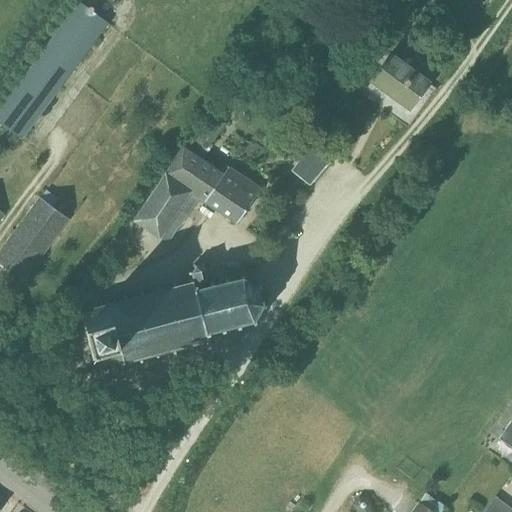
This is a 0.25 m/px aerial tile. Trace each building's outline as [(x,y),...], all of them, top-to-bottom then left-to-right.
[(79,3),(15,88),(0,108),(0,124),(24,143),(111,26),(79,3)] [(410,109),(429,83),(390,54),(371,80),(410,109)] [(185,147),(166,174),(199,197),(236,223),(261,188),(243,176),(246,172),(243,169),(240,173),(228,165),(223,171),(208,163),(203,159),(214,144),(213,143),(227,124),(225,122),(228,118),(219,111),(216,115),(215,113),(199,135),(197,133),(186,147),(185,147)] [(311,146),(292,171),(311,186),(330,161),(311,146)] [(135,219),(166,243),(199,197),(166,174),(135,219)] [(0,262),(24,279),(67,218),(38,198),(0,252),(0,262)] [(78,311),(80,313),(93,368),(93,373),(97,373),(97,371),(138,361),(139,363),(143,362),(142,359),(171,352),(172,354),(175,353),(175,350),(206,343),(206,346),(209,345),(208,336),(210,336),(209,331),(221,328),(222,332),(226,331),(225,327),(236,324),(237,328),(240,328),(239,323),(252,320),(253,324),(256,324),(256,314),(262,305),(266,307),(268,303),(263,301),(260,290),(263,286),(260,283),(256,287),(244,278),(244,273),(241,273),(241,277),(229,280),(228,276),(224,277),(225,281),(212,283),(212,278),(215,277),(215,273),(210,273),(210,269),(212,269),(212,266),(205,266),(205,262),(200,262),(200,265),(195,265),(194,263),(191,266),(193,268),(193,272),(189,272),(189,275),(192,275),(192,279),(190,279),(190,283),(160,290),(160,287),(157,287),(157,291),(128,298),(127,295),(124,296),(125,299),(84,309),(81,306),(78,311)] [(511,420),(499,439),(511,447),(511,420)] [(433,511),(418,502),(411,511),(433,511)] [(507,511),(493,502),(485,511),(507,511)]
